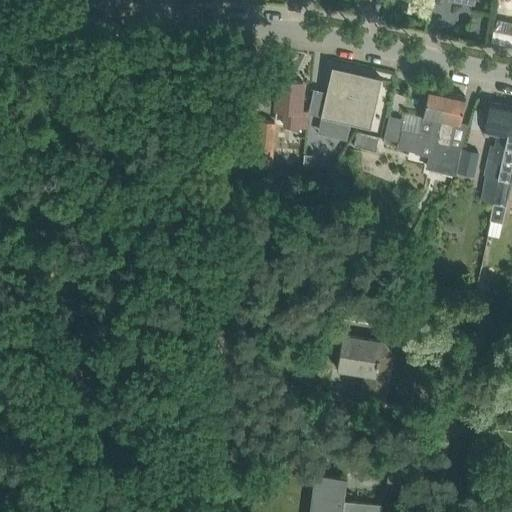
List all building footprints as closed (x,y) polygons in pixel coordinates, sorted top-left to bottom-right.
[(332,65),(321,115),(371,126),(382,76),(332,65)] [(278,79),(276,99),(276,108),(285,108),(285,123),(297,124),(298,109),(301,109),(304,81),(278,79)] [(428,156),(428,157),(432,158),(447,91),(429,87),(425,107),(419,134),(401,129),(404,118),(389,115),(384,138),(398,141),(397,148),(414,152),(428,156)] [(466,96),(447,91),(432,158),(428,157),(424,167),(452,174),(461,149),(463,144),(469,125),(460,123),(466,96)] [(479,201),(492,203),(498,177),(501,161),(511,113),(511,105),(490,101),(486,120),(483,131),(500,135),(497,145),(491,144),(488,158),(484,172),(486,172),(479,201)] [(511,113),(501,161),(498,177),(492,203),(488,220),(489,220),(502,223),(511,178),(511,179),(511,174),(511,113)] [(252,164),(270,166),(274,122),(256,120),(252,164)] [(379,136),(363,133),(360,147),(376,150),(379,136)] [(461,149),(457,171),(475,174),(479,152),(461,149)] [(314,155),(304,154),(303,164),(313,165),(314,155)] [(433,319),(434,309),(420,307),(418,317),(433,319)] [(337,367),(363,371),(360,395),(371,397),(385,399),(392,351),(380,350),(382,338),(381,337),(383,324),(363,321),(339,317),(337,332),(342,333),(337,367)] [(380,511),(382,503),(344,499),(347,476),(315,472),(309,511),(380,511)]
